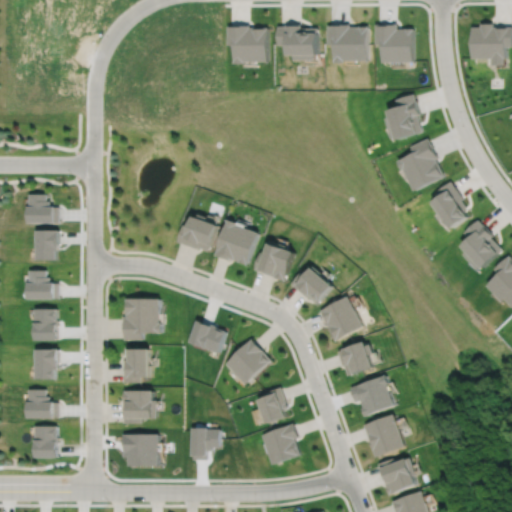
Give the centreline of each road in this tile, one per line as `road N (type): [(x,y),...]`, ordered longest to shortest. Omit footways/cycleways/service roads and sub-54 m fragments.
road 1 (residential): [(92,263),(151,265),(282,316),(305,350),(363,511)]
road 2 (residential): [(0,487),(273,491),(349,472)]
road 3 (residential): [(92,489),(93,163)]
road 4 (residential): [(152,0),(122,21),(100,55),(93,163),(0,163)]
road 5 (residential): [(441,0),(454,103),(477,156),(511,203)]
